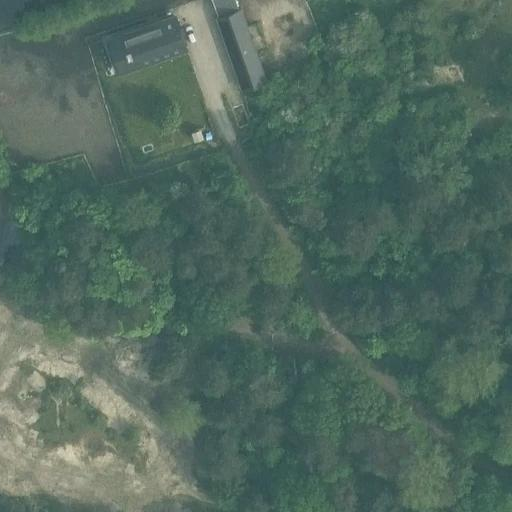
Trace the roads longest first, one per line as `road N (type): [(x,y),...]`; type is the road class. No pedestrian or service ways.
road 1 (track): [(278,341),(59,316),(0,286)]
road 2 (unclassified): [(511,482),(354,358),(278,341)]
